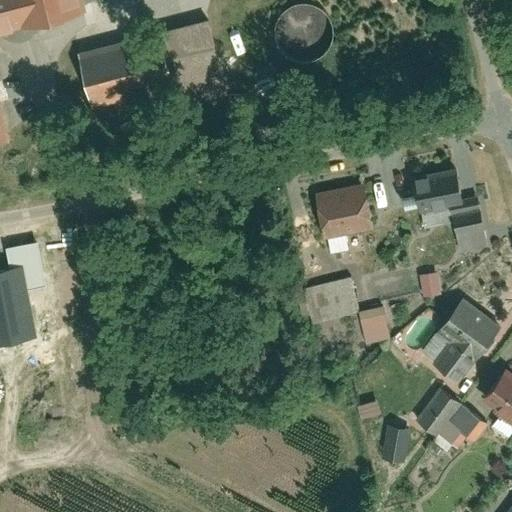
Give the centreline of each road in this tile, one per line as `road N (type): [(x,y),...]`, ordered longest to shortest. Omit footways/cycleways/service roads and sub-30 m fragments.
road 1 (residential): [(502,118),(0,217)]
road 2 (residential): [(470,0),(502,118)]
